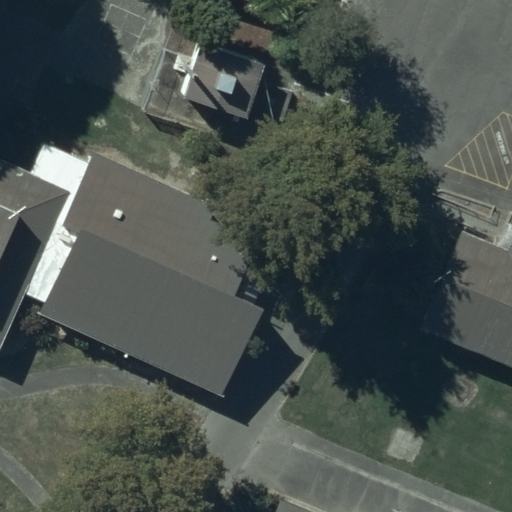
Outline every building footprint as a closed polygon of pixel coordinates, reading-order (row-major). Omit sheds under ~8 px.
[(195,0),(235,14),(240,0),(195,0)] [(187,34),(165,108),(241,131),(263,57),(187,34)] [(213,201),(100,151),(22,329),(224,417),(262,328),(173,290),(213,201)] [(0,169),(0,353),(68,199),(0,169)] [(511,247),(507,260),(466,243),(423,345),(511,382),(511,247)]
